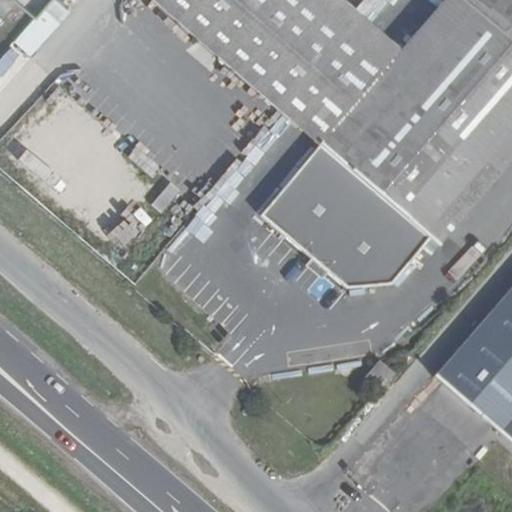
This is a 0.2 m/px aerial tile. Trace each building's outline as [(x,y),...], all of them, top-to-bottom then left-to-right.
[(15,0),(27,10),(36,0),(15,0)] [(511,0),(465,0),(404,73),(318,0),(156,0),(322,141),(263,211),(349,285),(395,281),(433,236),(420,224),(511,113),(511,0)] [(351,0),(318,0),(404,73),(465,0),(440,0),(404,44),(351,0)] [(511,113),(420,224),(442,243),(511,159),(511,113)] [(142,127),(125,146),(175,191),(192,171),(142,127)] [(511,278),(430,376),(511,446),(511,278)]
